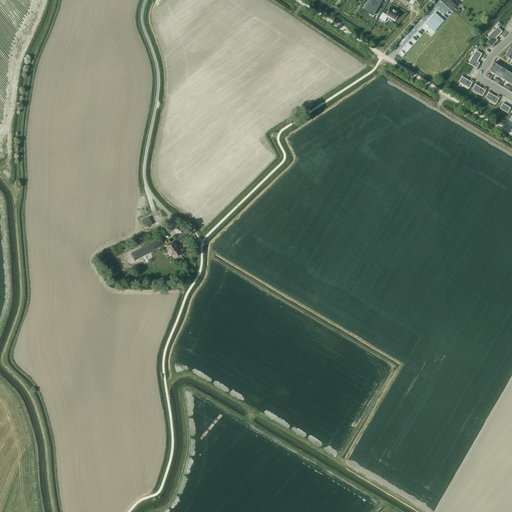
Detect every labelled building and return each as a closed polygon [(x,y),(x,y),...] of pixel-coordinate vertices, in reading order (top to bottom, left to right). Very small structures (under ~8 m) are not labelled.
[(368,0),(363,9),(370,13),(371,11),(374,13),(381,1),(382,1),(380,0),(368,0)] [(454,9),(459,3),(455,0),(446,0),(446,1),(454,9)] [(511,5),(503,17),(507,20),(506,21),(508,22),(511,15),(511,5)] [(395,20),(399,13),(389,8),(385,14),(382,12),(379,18),(384,22),(387,17),(395,21),(395,20)] [(435,13),(425,24),(434,32),(444,21),(435,13)] [(498,27),(487,38),(494,44),(498,40),(496,38),(502,31),(498,27)] [(477,50),(469,64),(477,68),(480,63),(478,61),(482,53),(477,50)] [(494,62),(489,70),(495,73),(499,66),(494,62)] [(499,66),(495,73),(500,77),(505,69),(499,66)] [(505,69),(500,77),(505,80),(510,72),(505,69)] [(462,76),(459,82),(470,88),(473,82),(470,81),(462,76)] [(476,84),(472,89),(483,96),(486,90),(483,89),(476,84)] [(489,92),(486,97),(496,104),(499,98),(497,97),(489,92)] [(503,103),(500,108),(508,113),(511,108),(503,103)] [(152,224),(149,217),(142,220),(145,228),(152,224)] [(188,236),(185,231),(177,236),(180,241),(188,236)] [(135,260),(165,244),(162,237),(131,254),(135,260)] [(174,241),(166,245),(172,255),(174,254),(175,257),(181,254),(178,250),(179,250),(174,241)]
